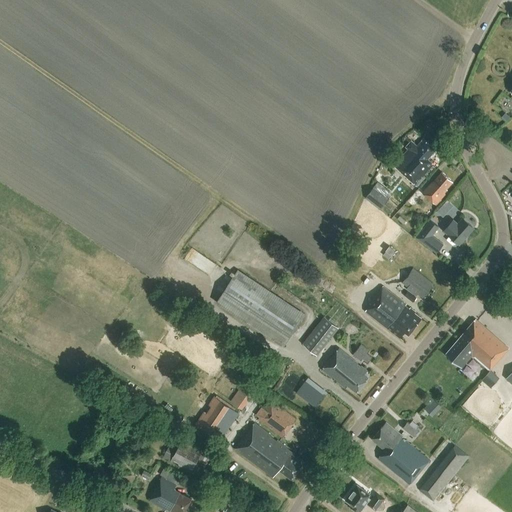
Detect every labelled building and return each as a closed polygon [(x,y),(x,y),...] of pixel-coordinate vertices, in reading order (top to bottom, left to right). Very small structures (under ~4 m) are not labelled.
[(415,146),(410,142),(405,147),(410,151),(396,168),(415,185),(433,165),(426,159),(435,150),(422,139),(415,146)] [(446,189),(452,182),(441,172),(422,193),(435,205),(445,194),(444,193),(447,190),(446,189)] [(389,199),(374,187),(366,199),(381,210),(389,199)] [(220,214),(215,223),(224,229),(229,219),(220,214)] [(473,228),(462,218),(457,223),(452,219),(443,230),(459,245),(473,228)] [(437,253),(444,244),(433,235),(439,227),(430,220),(416,238),(437,253)] [(394,252),(392,250),(393,249),(388,246),(384,250),(392,256),(394,252)] [(405,290),(414,297),(417,294),(422,298),(433,284),(412,268),(401,282),(407,287),(405,290)] [(304,313),(237,269),(216,301),(283,346),(304,313)] [(408,334),(420,318),(414,313),(415,311),(382,287),(364,312),(399,338),(404,331),(408,334)] [(415,298),(411,295),(406,291),(403,295),(408,299),(412,302),(415,298)] [(304,344),(317,354),(336,329),(323,319),(304,344)] [(471,356),(489,371),(508,348),(475,319),(445,354),(461,368),(471,356)] [(367,363),(371,357),(367,353),(369,351),(360,344),(351,355),(359,362),(362,359),(367,363)] [(356,392),(368,377),(364,374),(367,370),(338,348),(321,370),(344,388),(347,385),(356,392)] [(482,380),(490,387),(499,377),(490,370),(482,380)] [(248,371),(243,379),(252,386),(258,378),(248,371)] [(315,406),(327,391),(307,375),(295,391),(315,406)] [(244,409),(252,392),(239,385),(230,402),(244,409)] [(214,396),(208,404),(211,406),(206,413),(204,411),(194,425),(209,435),(213,429),(222,436),(238,413),(214,396)] [(423,406),(431,414),(440,406),(432,397),(423,406)] [(282,437),(295,419),(270,400),(263,410),(267,413),(261,422),(282,437)] [(409,484),(429,460),(401,437),(402,435),(385,422),(371,439),(384,450),(377,458),(409,484)] [(417,431),(416,430),(407,422),(402,428),(412,437),(417,431)] [(291,479),(304,461),(254,424),(235,449),(272,477),(278,469),(291,479)] [(182,438),(178,445),(171,442),(163,457),(191,471),(193,467),(202,472),(210,456),(202,451),(203,449),(182,438)] [(433,501),(468,456),(454,445),(419,490),(433,501)] [(102,464),(95,461),(92,466),(95,467),(91,475),(105,481),(109,473),(99,469),(102,464)] [(151,473),(144,469),(141,475),(148,479),(151,473)] [(162,476),(160,479),(149,500),(166,509),(166,508),(173,511),(183,511),(191,499),(174,490),(177,484),(162,476)] [(384,492),(388,486),(382,483),(378,489),(384,492)] [(381,508),(385,503),(382,501),(384,499),(375,492),(370,500),(367,497),(369,494),(357,485),(349,495),(347,495),(345,497),(346,499),(345,500),(350,504),(349,507),(356,511),(358,511),(365,503),(375,510),(378,506),(381,508)] [(418,511),(405,501),(396,511),(418,511)]
